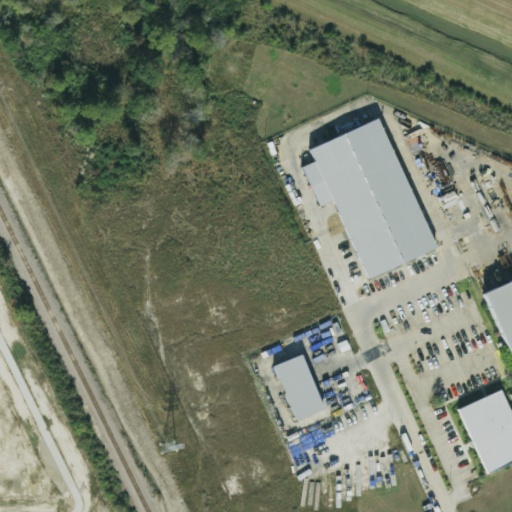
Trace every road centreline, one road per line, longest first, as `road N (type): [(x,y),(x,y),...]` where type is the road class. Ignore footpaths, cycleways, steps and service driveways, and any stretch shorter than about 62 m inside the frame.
road 1 (track): [(0,59),(135,332),(183,450),(189,511)]
road 2 (track): [(278,0),(511,101)]
road 3 (residential): [(364,335),(442,511)]
